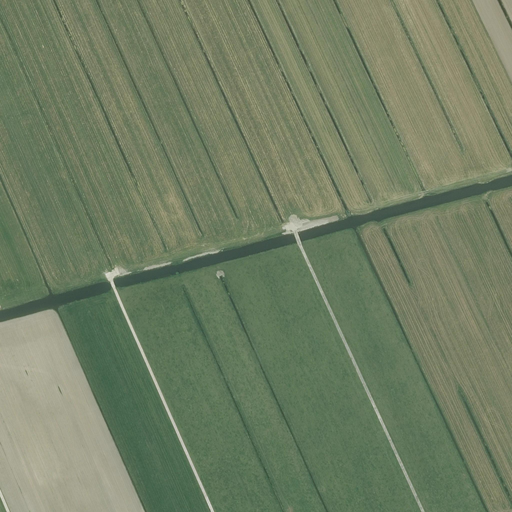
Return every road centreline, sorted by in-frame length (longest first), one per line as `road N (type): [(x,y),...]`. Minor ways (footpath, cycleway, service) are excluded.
road 1 (track): [(293,227),(422,511)]
road 2 (track): [(109,278),(213,511)]
road 3 (track): [(511,169),(285,230)]
road 4 (track): [(109,278),(285,230)]
